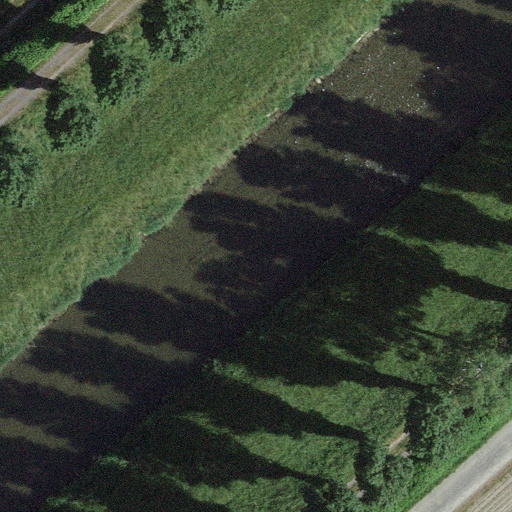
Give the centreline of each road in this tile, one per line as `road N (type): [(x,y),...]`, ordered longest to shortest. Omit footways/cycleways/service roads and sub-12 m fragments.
road 1 (track): [(0,227),(252,0)]
road 2 (track): [(511,332),(311,511)]
